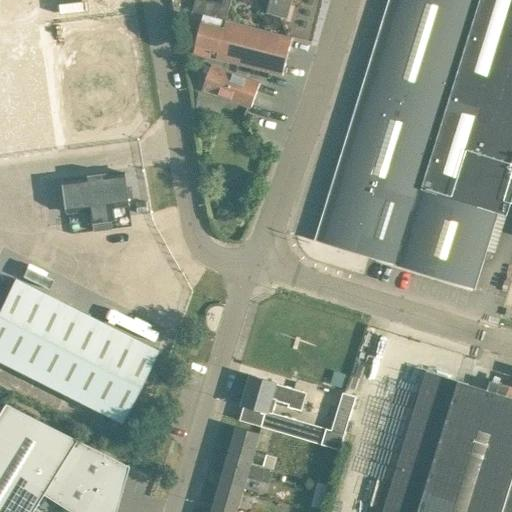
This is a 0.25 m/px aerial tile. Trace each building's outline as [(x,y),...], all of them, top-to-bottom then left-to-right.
[(195,0),(193,11),(226,20),(231,0),(224,0),(223,5),(204,0),(195,0)] [(269,0),(267,12),(288,18),(292,0),(269,0)] [(511,0),(391,0),(317,240),(369,256),(474,289),(497,212),(508,215),(511,202),(511,0)] [(285,35),(265,30),(226,20),(224,28),(202,22),(196,46),(219,52),(216,59),(255,69),(284,76),(293,37),(285,35)] [(121,21),(43,31),(45,35),(51,67),(127,57),(121,21)] [(203,89),(249,106),(252,107),(261,83),(212,65),(203,89)] [(130,206),(126,171),(63,179),(68,214),(89,211),(91,224),(95,223),(113,221),(117,221),(115,208),(130,206)] [(147,201),(136,202),(137,213),(148,212),(147,201)] [(161,257),(163,255),(129,257),(141,317),(173,309),(161,257)] [(14,278),(0,306),(0,361),(121,422),(158,350),(14,278)] [(511,511),(511,397),(489,390),(470,384),(427,370),(426,372),(415,368),(418,358),(383,347),(372,384),(371,388),(374,388),(403,398),(406,398),(407,395),(419,399),(383,511),(511,511)] [(289,406),(302,410),(307,392),(252,375),(243,405),(266,411),(261,426),(319,443),(324,427),(273,412),(277,400),(290,404),(289,406)] [(330,447),(340,450),(356,397),(345,394),(330,447)] [(71,511),(115,511),(128,466),(4,403),(0,410),(0,511),(31,511),(42,494),(71,511)] [(64,419),(61,426),(69,430),(72,423),(64,419)] [(274,469),(275,467),(277,458),(277,457),(256,451),(261,433),(237,426),(229,455),(274,469)] [(229,455),(220,485),(244,491),(248,477),(269,484),(274,469),(229,455)] [(318,482),(314,493),(325,496),(328,485),(318,482)] [(237,511),(244,491),(220,485),(212,511),(237,511)]
